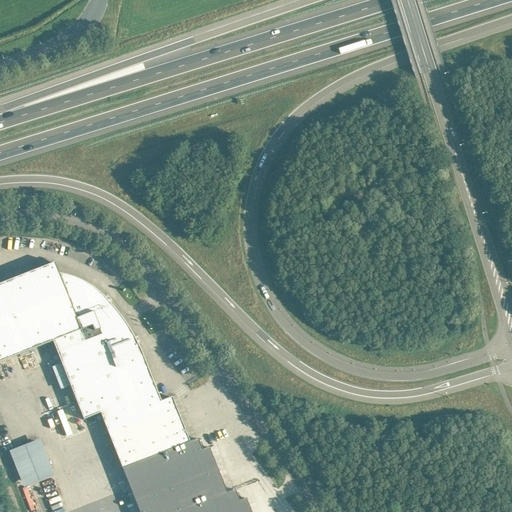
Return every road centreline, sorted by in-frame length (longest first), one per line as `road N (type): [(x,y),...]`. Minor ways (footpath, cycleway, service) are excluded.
road 1 (motorway): [(511,344),(427,374),(395,376),(333,360),(286,323),(266,288),(254,227),(271,154),(311,106),(445,38),(511,17)]
road 2 (motorway): [(0,182),(52,179),(115,201),(158,232),(271,345),(349,391),(391,396),(511,367)]
road 3 (motorway): [(0,153),(493,0)]
road 4 (unclassified): [(0,215),(25,213),(108,237),(145,271),(324,511)]
road 5 (motorway): [(395,0),(0,122)]
road 6 (motorway): [(324,0),(0,122)]
road 7 (tertiary): [(511,326),(406,0)]
road 8 (unknown): [(0,254),(51,255),(104,277),(137,307),(221,432)]
road 9 (unknown): [(0,401),(17,430),(68,463),(115,478),(178,459),(221,432)]
road 10 (tertiary): [(0,67),(76,34),(100,0)]
